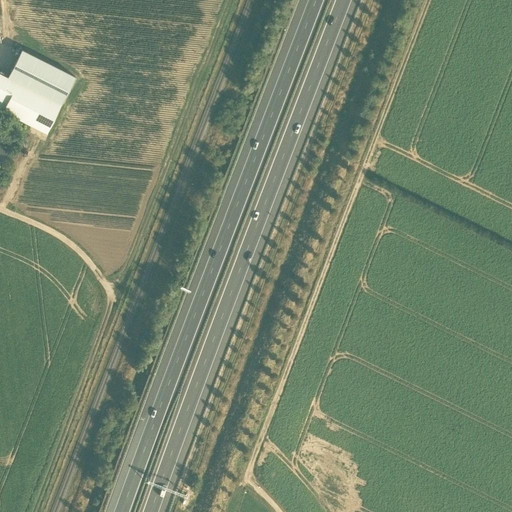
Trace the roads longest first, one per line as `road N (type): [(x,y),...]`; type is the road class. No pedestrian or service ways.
road 1 (motorway): [(317,0),(122,511)]
road 2 (motorway): [(151,511),(343,0)]
road 3 (track): [(432,0),(250,471),(252,483)]
road 4 (track): [(113,295),(231,0)]
road 5 (unclassified): [(113,295),(65,239),(0,208)]
